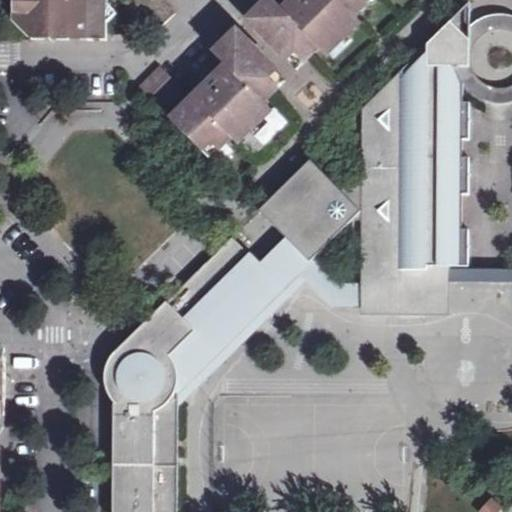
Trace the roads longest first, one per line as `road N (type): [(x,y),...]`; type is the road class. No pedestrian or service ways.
road 1 (residential): [(0,257),(57,309),(55,511)]
road 2 (residential): [(218,0),(128,59),(0,58)]
